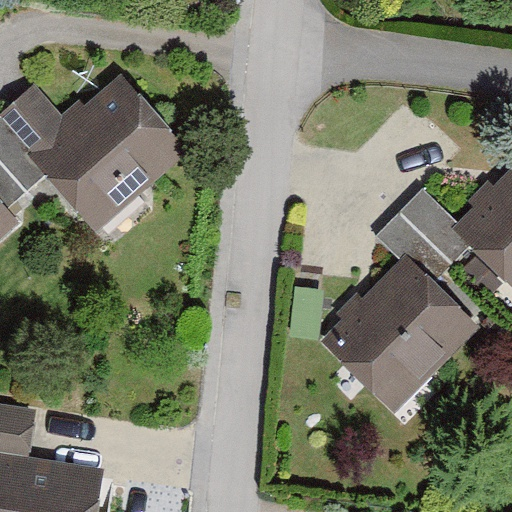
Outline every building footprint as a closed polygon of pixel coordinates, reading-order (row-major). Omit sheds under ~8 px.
[(189,153),(122,76),(69,123),(35,84),(0,114),(0,124),(46,176),(97,234),(189,153)] [(0,201),(8,210),(46,176),(0,124),(0,201)] [(511,172),(459,226),(476,243),(511,278),(511,172)] [(423,191),(377,237),(402,262),(430,290),(476,243),(459,226),(423,191)] [(0,240),(20,223),(8,210),(0,201),(0,240)] [(402,262),(320,343),(393,415),(474,333),(430,290),(402,262)] [(0,410),(0,453),(24,457),(27,436),(30,414),(0,410)] [(85,511),(90,475),(0,464),(0,511),(85,511)]
